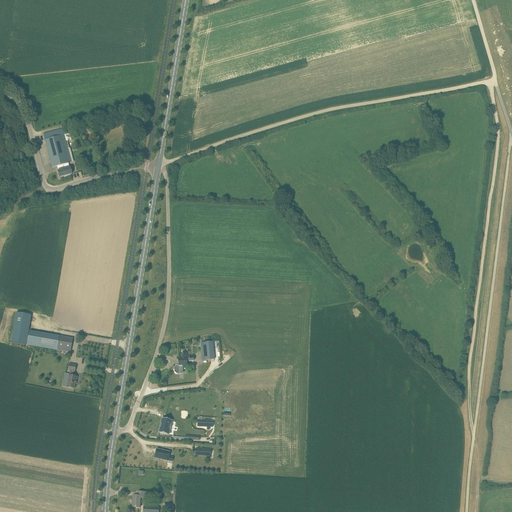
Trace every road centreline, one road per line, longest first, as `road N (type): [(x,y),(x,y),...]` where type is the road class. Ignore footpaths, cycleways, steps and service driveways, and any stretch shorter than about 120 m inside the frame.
road 1 (track): [(475,511),(468,370),(498,137),(490,80)]
road 2 (track): [(163,164),(332,108),(494,79)]
road 3 (unclassified): [(114,431),(136,409),(168,301),(167,178),(158,164)]
road 4 (secondary): [(114,431),(158,164)]
road 5 (unclassified): [(158,164),(47,187),(20,103),(0,87)]
road 6 (secondary): [(158,164),(185,0)]
